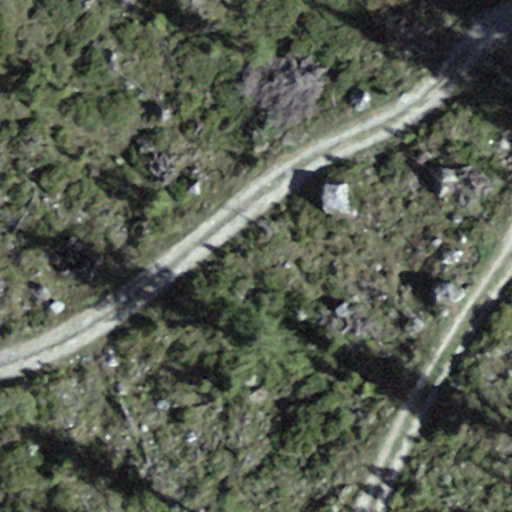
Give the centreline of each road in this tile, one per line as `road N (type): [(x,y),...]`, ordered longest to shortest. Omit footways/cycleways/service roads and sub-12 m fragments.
road 1 (track): [(0,354),(81,322),(239,190),(407,102),(490,14),(511,17)]
road 2 (track): [(511,245),(416,372),(337,511)]
